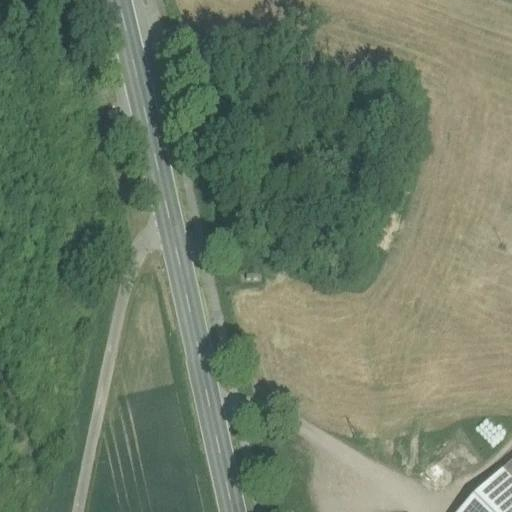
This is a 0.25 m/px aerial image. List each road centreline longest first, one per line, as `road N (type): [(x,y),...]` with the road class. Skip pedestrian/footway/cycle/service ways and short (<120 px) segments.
road 1 (secondary): [(235,511),(118,0)]
road 2 (track): [(78,511),(135,260),(155,236),(172,233)]
road 3 (track): [(424,511),(281,417),(256,409),(213,415)]
